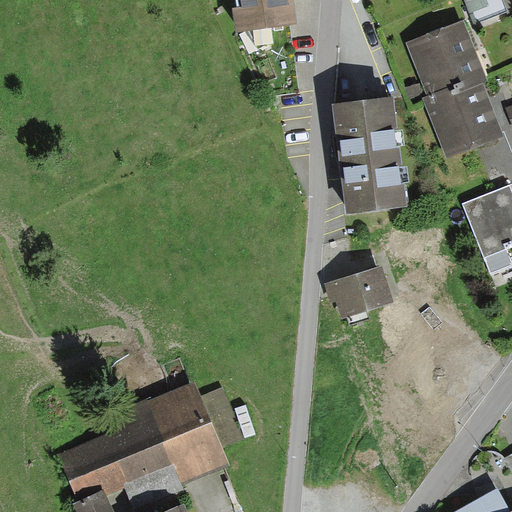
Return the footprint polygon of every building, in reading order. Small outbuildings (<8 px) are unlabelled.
[(291,35),(297,34),(292,0),(235,0),(237,17),(232,17),(235,41),(241,40),(269,99),(300,95),(291,35)] [(502,0),(463,0),(474,28),(508,15),(502,0)] [(489,87),(464,25),(406,48),(427,99),(453,89),(457,100),(484,89),(489,87)] [(427,99),(423,101),(447,162),(504,140),(484,89),(457,100),(453,89),(427,99)] [(408,217),(394,105),(333,113),(347,225),(408,217)] [(511,194),(509,188),(462,207),(491,276),(511,267),(511,263),(508,252),(511,250),(511,194)] [(428,224),(397,233),(404,253),(434,244),(428,224)] [(394,309),(383,271),(325,289),(331,306),(335,305),(341,325),(394,309)] [(424,354),(437,396),(468,386),(454,344),(424,354)] [(116,425),(58,451),(77,495),(73,497),(79,511),(118,511),(109,490),(125,483),(135,506),(185,484),(183,480),(230,459),(224,444),(202,392),(195,374),(148,395),(147,394),(109,412),(116,425)] [(223,384),(202,392),(224,444),(243,436),(223,384)] [(511,511),(511,500),(511,501),(499,479),(442,511),(511,511)] [(132,511),(194,511),(184,489),(132,511)]
